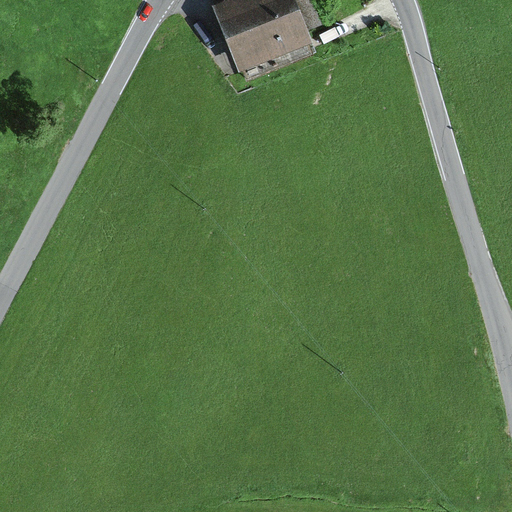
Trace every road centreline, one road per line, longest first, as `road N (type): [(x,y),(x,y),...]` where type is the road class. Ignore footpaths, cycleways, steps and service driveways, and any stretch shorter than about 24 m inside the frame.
road 1 (tertiary): [(403,0),(511,377)]
road 2 (tertiary): [(0,291),(159,0)]
